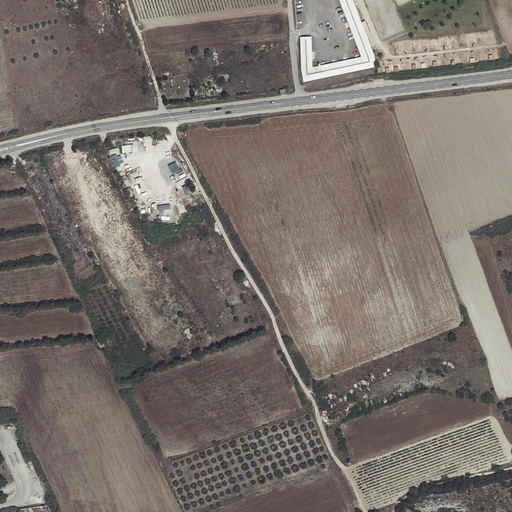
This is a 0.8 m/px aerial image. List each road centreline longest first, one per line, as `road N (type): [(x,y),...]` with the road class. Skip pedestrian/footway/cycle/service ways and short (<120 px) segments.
road 1 (unclassified): [(367,511),(166,118)]
road 2 (secondary): [(301,101),(511,74)]
road 3 (track): [(511,467),(452,479),(368,511)]
road 4 (secondary): [(166,118),(301,101)]
road 5 (unclassified): [(125,0),(166,118)]
